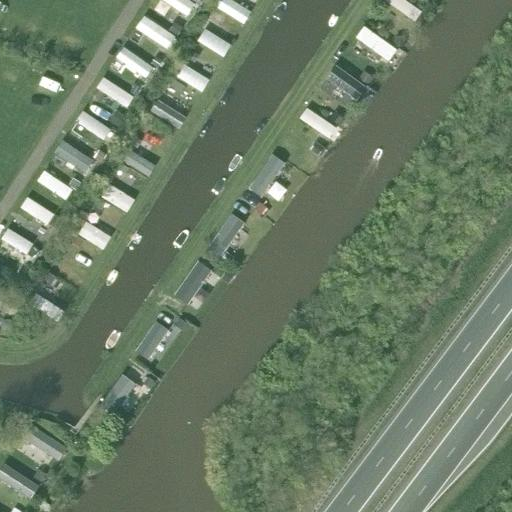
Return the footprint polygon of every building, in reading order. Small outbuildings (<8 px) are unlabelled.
[(240,0),(228,0),(223,9),(251,25),(259,11),(240,0)] [(389,0),(388,2),(423,21),(429,10),(411,0),(389,0)] [(152,14),(142,28),(173,51),(183,37),(152,14)] [(212,22),(220,27),(224,20),(215,15),(212,22)] [(212,28),(204,41),(230,58),(239,45),(212,28)] [(193,65),(197,58),(190,54),(186,60),(193,65)] [(162,62),(156,58),(151,65),(157,69),(162,62)] [(190,64),(182,78),(210,93),(217,80),(190,64)] [(358,82),(367,88),(372,80),(363,74),(358,82)] [(141,88),(135,85),(130,94),(136,97),(141,88)] [(115,109),(108,120),(118,126),(125,115),(115,109)] [(112,141),(120,128),(89,111),(81,124),(112,141)] [(328,123),(336,128),(342,120),(334,114),(328,123)] [(141,141),(133,136),(128,144),(136,150),(141,141)] [(308,153),(316,159),(323,151),(315,145),(308,153)] [(106,155),(99,151),(93,159),(101,164),(106,155)] [(302,186),(310,174),(281,155),(273,166),(302,186)] [(123,176),(127,169),(120,165),(116,172),(123,176)] [(80,183),(73,179),(68,186),(75,191),(80,183)] [(133,215),(143,201),(118,182),(108,197),(133,215)] [(100,212),(105,205),(97,200),(93,208),(100,212)] [(266,202),(265,211),(273,212),(275,203),(266,202)] [(238,212),(213,249),(227,259),(253,222),(238,212)] [(54,218),(47,228),(54,233),(61,223),(54,218)] [(112,250),(119,235),(91,222),(84,237),(112,250)] [(83,242),(77,239),(72,246),(79,250),(83,242)] [(39,253),(32,249),(26,258),(33,263),(39,253)] [(90,285),(97,271),(69,258),(62,272),(90,285)] [(178,299),(193,309),(220,271),(205,260),(178,299)] [(55,278),(49,274),(44,282),(50,286),(55,278)] [(219,283),(226,288),(231,280),(224,275),(219,283)] [(36,305),(64,323),(72,312),(44,293),(36,305)] [(8,302),(6,311),(15,313),(17,304),(8,302)] [(177,318),(172,324),(179,330),(184,323),(177,318)] [(153,361),(173,329),(162,322),(142,354),(153,361)] [(146,375),(141,383),(148,389),(154,381),(146,375)]
